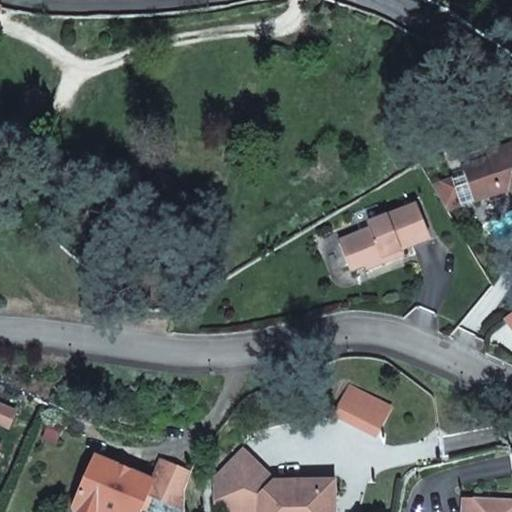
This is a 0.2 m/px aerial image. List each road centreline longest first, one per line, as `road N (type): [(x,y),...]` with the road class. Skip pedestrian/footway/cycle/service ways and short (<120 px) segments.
road 1 (residential): [(0,332),(214,361),(367,321),(511,384)]
road 2 (unknown): [(510,384),(501,417),(477,432),(276,469)]
road 3 (residential): [(14,0),(187,0)]
road 4 (unclassified): [(365,0),(437,28),(511,82)]
